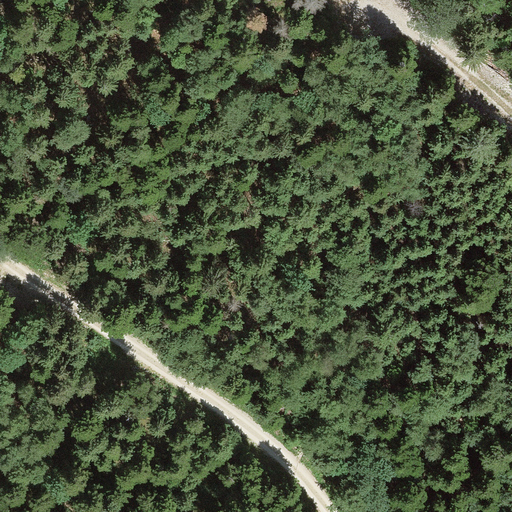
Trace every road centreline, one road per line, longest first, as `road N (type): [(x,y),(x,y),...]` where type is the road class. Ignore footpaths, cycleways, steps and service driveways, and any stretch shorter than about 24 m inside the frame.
road 1 (track): [(0,258),(246,426),(328,511)]
road 2 (track): [(511,110),(438,47),(360,0)]
